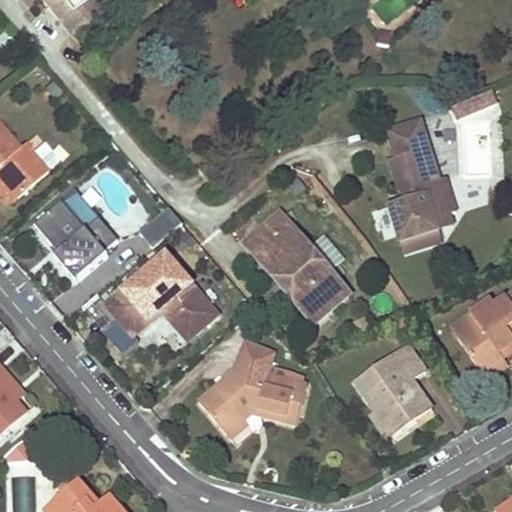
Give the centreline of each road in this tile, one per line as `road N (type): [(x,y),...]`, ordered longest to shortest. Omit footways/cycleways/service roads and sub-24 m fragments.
road 1 (track): [(14,0),(208,217),(285,161),(320,155),(354,188)]
road 2 (residential): [(0,284),(159,473),(185,492),(248,511)]
road 3 (residential): [(372,511),(511,433)]
